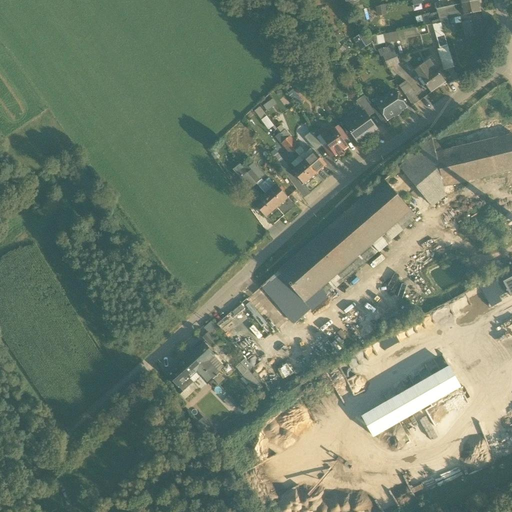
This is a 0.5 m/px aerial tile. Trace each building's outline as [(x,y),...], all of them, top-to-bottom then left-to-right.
[(357,0),(342,0),(350,11),(360,9),(357,0)] [(436,10),(450,7),(461,5),(459,0),(451,0),(439,3),(435,3),(436,10)] [(481,12),(479,1),(461,5),(462,13),(463,16),(481,12)] [(385,4),(375,6),(377,17),(387,15),(385,4)] [(436,10),(437,14),(440,23),(442,28),(445,28),(449,27),(449,26),(447,16),(462,13),(461,5),(450,7),(436,10)] [(423,27),(432,25),(440,23),(437,14),(421,17),(423,27)] [(469,21),(462,23),(465,36),(473,34),(469,21)] [(432,25),(439,49),(448,47),(442,28),(440,23),(432,25)] [(449,27),(445,28),(447,34),(454,32),(452,25),(449,26),(449,27)] [(416,28),(399,32),(401,41),(418,38),(416,28)] [(361,50),(371,44),(363,32),(353,39),(361,50)] [(399,32),(383,35),(385,44),(401,41),(399,32)] [(385,44),(383,35),(376,36),(378,46),(385,44)] [(380,57),(383,56),(394,52),(392,46),(385,49),(385,47),(375,50),(380,57)] [(455,69),(448,47),(439,49),(438,50),(445,72),(455,69)] [(383,56),(386,66),(398,61),(394,52),(383,56)] [(430,60),(424,64),(430,73),(436,68),(430,60)] [(420,77),(421,79),(430,73),(424,64),(415,71),(420,77)] [(436,68),(430,73),(421,79),(425,85),(431,93),(445,82),(436,68)] [(405,95),(411,90),(406,81),(399,86),(405,95)] [(293,90),(288,93),(298,107),(303,103),(293,90)] [(405,95),(412,106),(420,101),(411,90),(405,95)] [(386,118),(387,120),(405,108),(394,91),(376,103),(386,118)] [(376,103),(371,107),(364,96),(356,101),(365,113),(368,118),(375,113),(381,122),(386,118),(376,103)] [(273,99),(260,107),(264,113),(277,105),(273,99)] [(264,113),(260,107),(255,112),(261,121),(267,116),(264,113)] [(347,126),(357,141),(375,129),(368,118),(365,113),(347,126)] [(267,116),(261,121),(269,130),(274,126),(267,116)] [(276,130),(279,133),(280,134),(284,130),(280,126),(276,130)] [(335,129),(343,141),(348,138),(339,126),(335,129)] [(337,156),(341,157),(344,155),(345,151),(343,150),(347,147),(343,141),(335,129),(334,128),(333,129),(333,128),(330,127),(326,130),(326,133),(326,134),(322,136),(329,145),(335,155),(336,155),(337,156)] [(285,140),(289,137),(284,130),(280,134),(285,140)] [(305,138),(316,150),(322,145),(316,138),(312,132),(305,138)] [(275,137),(281,144),(285,140),(280,134),(279,133),(275,137)] [(322,145),(324,148),(329,145),(322,136),(321,134),(316,138),(322,145)] [(511,136),(443,152),(436,154),(443,186),(511,169),(511,136)] [(289,137),(285,140),(295,151),(299,147),(289,137)] [(446,196),(443,186),(436,154),(443,152),(432,139),(400,167),(433,207),(446,196)] [(291,154),(295,151),(285,140),(281,144),(291,154)] [(324,148),(330,158),(335,155),(329,145),(324,148)] [(295,151),(300,156),(304,161),(315,152),(312,149),(307,153),(300,146),(299,147),(295,151)] [(216,151),(211,154),(215,161),(220,157),(216,151)] [(315,152),(304,161),(315,175),(326,165),(315,152)] [(273,156),(276,161),(281,158),(278,153),(273,156)] [(295,168),(304,161),(300,156),(291,164),(295,168)] [(276,161),(284,171),(288,168),(281,158),(276,161)] [(304,185),(315,175),(304,161),(295,168),(292,171),(304,185)] [(251,170),(256,175),(260,172),(253,163),(249,167),(251,170)] [(243,177),(247,173),(240,164),(233,170),(240,180),(243,177)] [(251,170),(247,173),(256,184),(260,181),(256,175),(251,170)] [(264,177),(260,172),(256,175),(260,181),(264,177)] [(252,187),(256,184),(247,173),(243,177),(252,187)] [(259,187),(265,194),(276,185),(269,177),(259,187)] [(384,180),(278,272),(304,302),(311,310),(417,218),(410,211),(384,180)] [(276,185),(265,194),(277,208),(288,199),(276,185)] [(266,217),(277,208),(265,194),(254,204),(266,217)] [(295,323),(311,310),(304,302),(278,272),(263,285),(295,323)] [(494,278),(490,281),(496,292),(505,287),(499,276),(495,279),(494,278)] [(511,296),(511,277),(503,282),(511,297),(511,296)] [(252,302),(247,305),(262,327),(267,324),(252,302)] [(250,328),(257,338),(262,336),(255,325),(250,328)] [(202,339),(212,350),(218,345),(208,334),(202,339)] [(204,343),(191,354),(202,367),(206,363),(215,355),(204,343)] [(198,371),(202,367),(191,354),(179,365),(178,366),(190,378),(198,371)] [(240,363),(247,371),(252,368),(245,359),(240,363)] [(202,367),(206,371),(210,367),(206,363),(202,367)] [(235,367),(255,390),(260,385),(255,380),(247,371),(240,363),(235,367)] [(188,388),(194,383),(190,378),(178,366),(179,365),(178,364),(167,374),(183,392),(181,394),(185,399),(192,392),(188,388)] [(206,371),(213,379),(219,373),(212,366),(210,367),(206,371)] [(449,366),(362,417),(373,437),(461,387),(449,366)] [(202,367),(198,371),(202,375),(200,377),(207,385),(209,383),(213,379),(206,371),(202,367)] [(194,383),(200,377),(202,375),(198,371),(190,378),(194,383)] [(224,379),(219,373),(213,379),(218,384),(224,379)] [(255,380),(260,385),(264,383),(259,377),(255,380)] [(209,383),(214,388),(218,384),(213,379),(209,383)] [(222,401),(230,410),(235,406),(226,397),(222,401)] [(199,430),(207,440),(217,433),(209,422),(199,430)]
